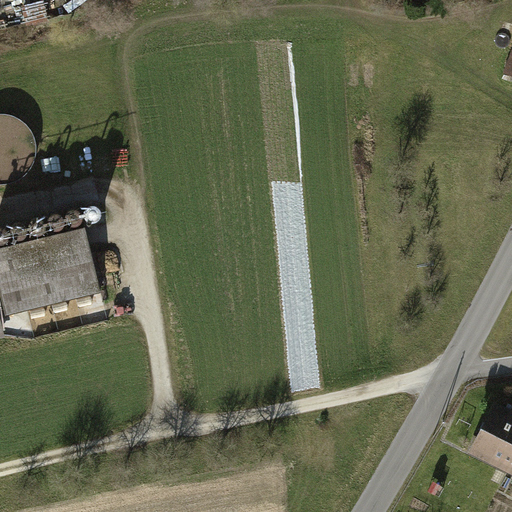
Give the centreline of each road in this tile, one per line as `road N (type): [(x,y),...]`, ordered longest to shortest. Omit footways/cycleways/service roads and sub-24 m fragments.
road 1 (track): [(175,422),(125,209),(105,190),(0,208)]
road 2 (track): [(451,372),(195,427),(175,422)]
road 3 (tertiary): [(511,264),(375,511)]
road 4 (track): [(175,422),(0,471)]
